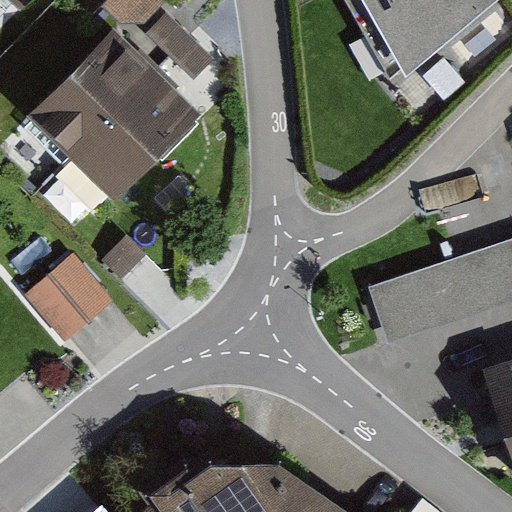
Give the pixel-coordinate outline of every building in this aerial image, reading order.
[(5,0),(22,16),(38,0),(5,0)] [(137,49),(150,36),(193,82),(218,58),(163,0),(112,0),(101,11),(137,49)] [(509,0),(354,0),(403,88),(509,0)] [(204,122),(116,37),(29,126),(116,212),(204,122)] [(149,259),(127,239),(102,265),(123,285),(149,259)] [(511,243),(370,291),(390,348),(511,307),(511,243)] [(114,307),(73,259),(25,299),(66,347),(114,307)] [(511,370),(483,380),(491,402),(480,405),(489,431),(500,427),(511,462),(511,370)] [(214,483),(206,472),(184,471),(140,502),(146,511),(323,511),(279,483),(214,483)]
